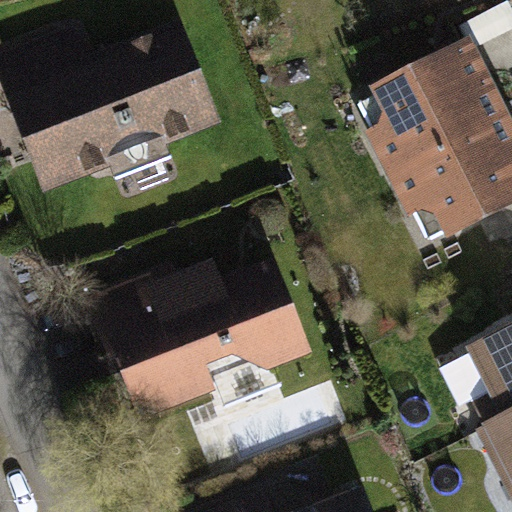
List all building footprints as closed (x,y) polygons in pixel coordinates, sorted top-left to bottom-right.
[(70,35),(0,60),(0,96),(38,200),(219,133),(180,29),(81,65),(70,35)] [(436,218),(448,242),(511,210),(511,114),(473,37),(371,89),(383,114),(379,126),(364,134),(408,221),(423,213),(436,218)] [(212,265),(95,303),(130,411),(302,354),(273,268),(219,286),(212,265)] [(511,335),(470,358),(502,418),(482,429),(511,485),(511,335)] [(271,511),(262,491),(214,511),(369,511),(362,493),(319,511),(271,511)]
